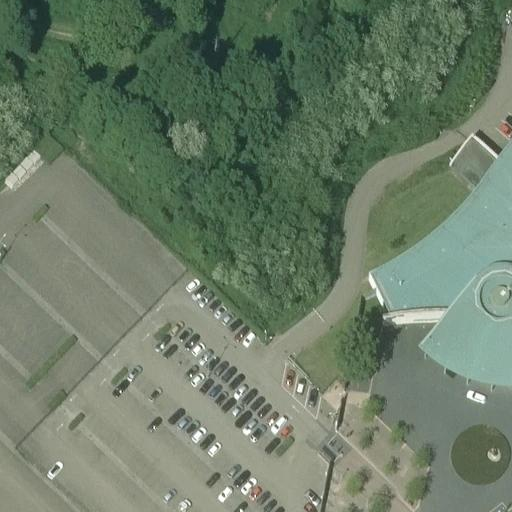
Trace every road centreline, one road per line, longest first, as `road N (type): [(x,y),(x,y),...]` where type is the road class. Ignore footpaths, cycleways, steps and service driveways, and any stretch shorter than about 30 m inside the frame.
road 1 (track): [(0,13),(65,37),(106,40),(181,0)]
road 2 (unknown): [(134,347),(52,437)]
